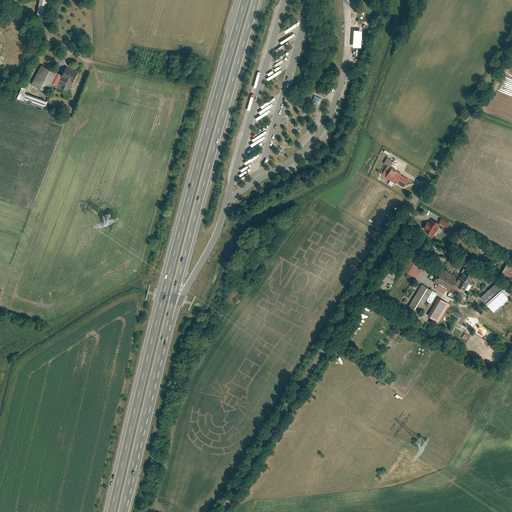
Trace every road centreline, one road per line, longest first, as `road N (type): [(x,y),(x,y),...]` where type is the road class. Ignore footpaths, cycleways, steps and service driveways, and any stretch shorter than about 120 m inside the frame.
road 1 (residential): [(511,41),(222,511)]
road 2 (motorway): [(245,0),(110,511)]
road 3 (motorway): [(161,347),(256,0)]
road 4 (motorway): [(121,511),(161,347)]
road 5 (motorway): [(161,347),(225,203)]
